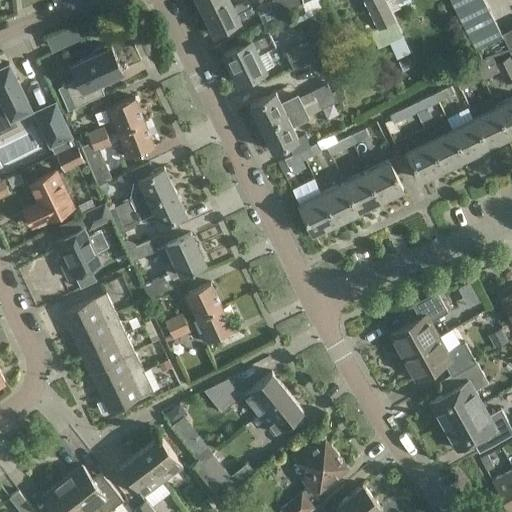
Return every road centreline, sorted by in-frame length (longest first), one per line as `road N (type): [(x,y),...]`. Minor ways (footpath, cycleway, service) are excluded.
road 1 (residential): [(312,303),(160,0)]
road 2 (residential): [(445,511),(372,414),(312,303)]
road 3 (residential): [(312,303),(511,226)]
road 4 (residential): [(0,419),(34,386),(33,358),(0,289)]
